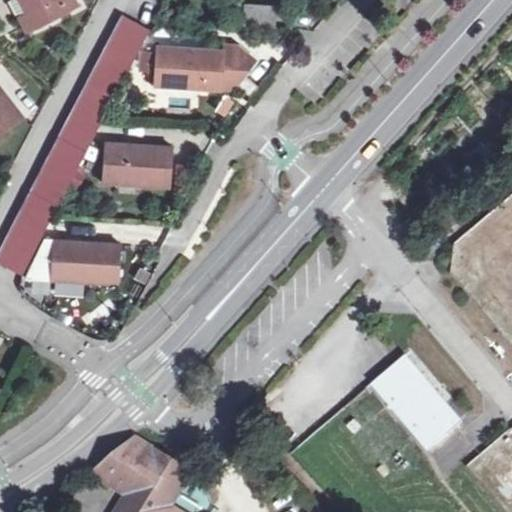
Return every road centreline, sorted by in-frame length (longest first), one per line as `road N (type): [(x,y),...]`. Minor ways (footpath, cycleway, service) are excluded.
road 1 (secondary): [(224,301),(494,0)]
road 2 (secondary): [(3,511),(113,435),(213,330),(224,301)]
road 3 (secondary): [(224,301),(60,451),(0,489)]
road 4 (residential): [(117,0),(0,221)]
